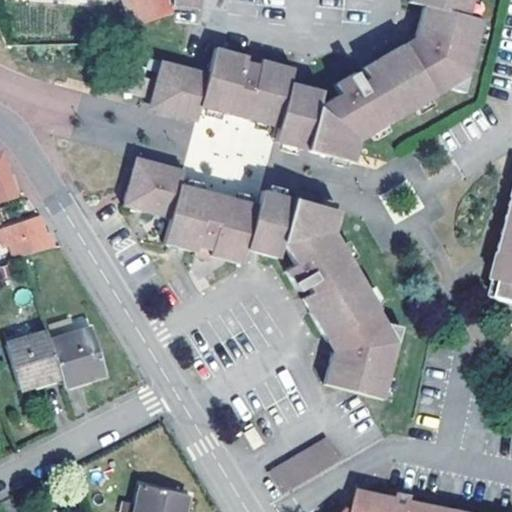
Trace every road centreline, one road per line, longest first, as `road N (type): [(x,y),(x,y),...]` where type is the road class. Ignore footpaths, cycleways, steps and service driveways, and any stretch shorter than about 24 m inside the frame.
road 1 (residential): [(0,123),(26,147),(175,391)]
road 2 (residential): [(175,391),(0,481)]
road 3 (unknown): [(227,0),(232,18),(321,43),(359,24),(373,0)]
road 4 (residential): [(175,391),(247,511)]
